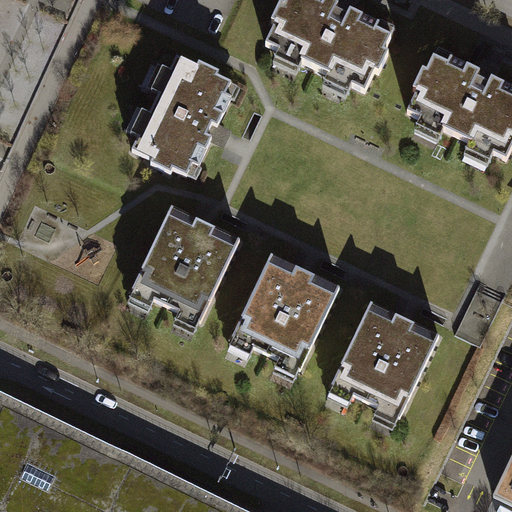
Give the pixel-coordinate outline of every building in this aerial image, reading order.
[(300,0),(285,0),(265,44),(368,93),(392,43),(300,0)] [(141,177),(192,199),(236,94),(186,72),(141,177)] [(511,105),(435,73),(414,124),(511,164),(511,105)] [(176,229),(141,301),(211,335),(246,263),(176,229)] [(276,279),(241,352),(311,385),(346,313),(276,279)] [(377,328),(342,400),(412,434),(447,361),(377,328)] [(218,511),(3,409),(0,415),(0,511),(218,511)] [(511,459),(494,498),(511,507),(511,459)]
